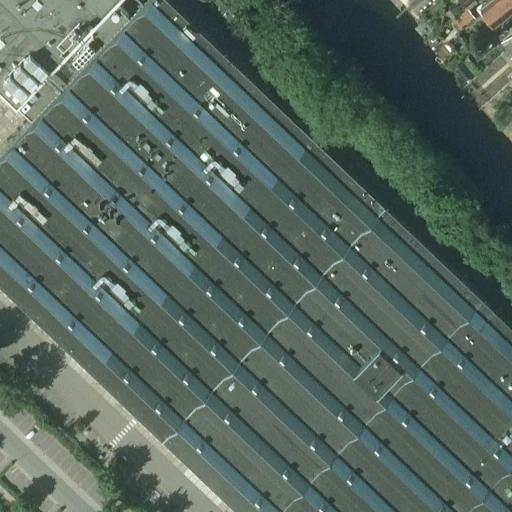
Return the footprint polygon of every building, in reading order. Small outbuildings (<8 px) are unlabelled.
[(511,511),(511,321),(480,291),(175,0),(0,0),(0,86),(15,101),(16,100),(32,115),(0,148),(0,279),(244,511),(511,511)] [(212,0),(209,4),(226,20),(235,12),(222,0),(212,0)] [(415,0),(410,4),(416,11),(429,0),(415,0)] [(466,0),(462,4),(466,10),(476,2),(474,0),(466,0)] [(511,0),(486,0),(481,4),(497,24),(511,13),(511,0)] [(446,13),(452,20),(462,12),(456,5),(446,13)] [(452,21),(459,31),(475,19),(467,9),(452,21)] [(469,51),(477,61),(494,49),(486,38),(469,51)]
